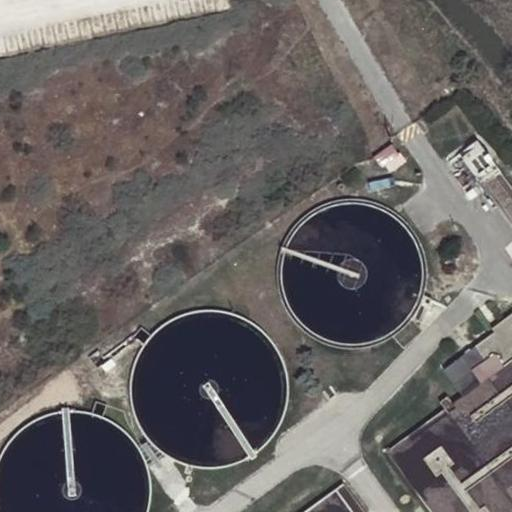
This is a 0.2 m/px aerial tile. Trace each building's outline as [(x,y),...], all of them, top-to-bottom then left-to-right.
[(393,145),(376,157),(383,166),(392,160),(395,165),(403,159),(393,145)] [(501,208),(511,222),(511,183),(504,173),(501,175),(481,148),(469,157),(489,184),(486,187),(487,189),(483,192),(497,211),(501,208)] [(410,322),(428,329),(444,291),(427,283),(427,284),(426,289),(425,294),(423,299),(421,304),(419,309),(416,314),(413,318),(410,322)] [(449,411),(390,454),(433,511),(511,511),(511,318),(504,324),(509,330),(501,336),(499,334),(448,372),(467,397),(456,405),(451,398),(443,404),(449,411)] [(367,511),(348,485),(311,511),(367,511)]
